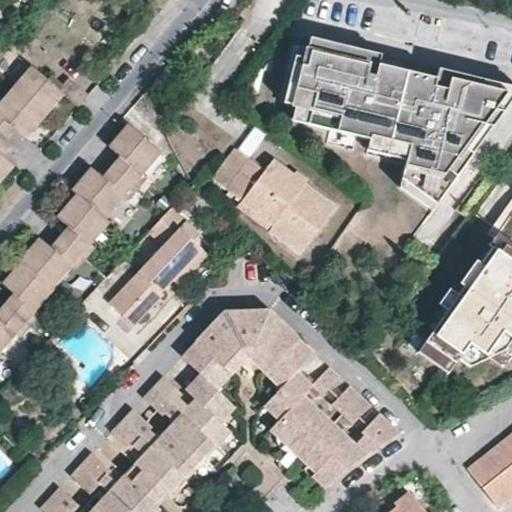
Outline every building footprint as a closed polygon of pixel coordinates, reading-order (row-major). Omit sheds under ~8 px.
[(390,57),(311,38),(309,48),(295,105),(311,109),(308,124),(369,139),(409,148),(406,160),(405,165),(423,170),(413,183),(438,202),(511,100),(511,87),(448,72),(445,85),(428,82),(432,68),(407,61),(404,71),(388,67),(390,57)] [(295,105),(309,48),(298,46),(284,102),(295,105)] [(398,59),(390,57),(388,67),(404,71),(407,61),(398,59)] [(76,107),(85,96),(66,79),(61,85),(57,90),(45,81),(29,67),(10,90),(41,116),(54,102),(60,94),(76,107)] [(448,72),(432,68),(428,82),(445,85),(448,72)] [(50,76),(45,81),(57,90),(61,85),(50,76)] [(41,116),(10,90),(0,101),(0,129),(6,123),(12,128),(23,138),(41,116)] [(311,109),(295,105),(291,121),(308,124),(311,109)] [(0,129),(0,136),(4,140),(8,134),(12,128),(6,123),(0,129)] [(106,147),(116,156),(122,160),(113,171),(134,189),(144,177),(139,174),(158,152),(125,124),(106,147)] [(250,154),(264,134),(255,127),(240,147),(250,154)] [(0,177),(10,165),(0,156),(0,144),(4,140),(0,136),(0,177)] [(409,148),(369,139),(366,151),(406,160),(409,148)] [(10,145),(4,140),(0,144),(0,156),(5,151),(10,145)] [(212,179),(226,189),(248,159),(234,149),(212,179)] [(112,161),(108,167),(113,171),(122,160),(116,156),(112,161)] [(273,225),(269,231),(299,254),(336,206),(273,161),(265,172),(248,159),(226,189),(243,202),(273,225)] [(423,170),(405,165),(399,188),(432,211),(438,202),(413,183),(423,170)] [(105,181),(100,176),(89,167),(69,190),(74,194),(103,218),(122,195),(126,198),(134,189),(113,171),(105,181)] [(113,171),(108,167),(104,171),(100,176),(105,181),(113,171)] [(56,216),(67,226),(72,230),(63,241),(84,260),(94,248),(88,244),(107,221),(103,218),(74,194),(56,216)] [(238,207),(269,231),(273,225),(243,202),(238,207)] [(202,235),(172,207),(165,216),(149,232),(164,247),(111,305),(135,328),(165,296),(163,294),(175,282),(203,251),(194,242),(202,235)] [(63,230),(58,237),(63,241),(72,230),(67,226),(63,230)] [(511,244),(497,234),(488,245),(492,248),(500,254),(505,246),(511,251),(511,254),(505,264),(511,269),(511,244)] [(54,252),(49,248),(37,237),(18,259),(20,260),(52,288),(69,266),(75,271),(84,260),(63,241),(54,252)] [(63,241),(58,237),(53,243),(49,248),(54,252),(63,241)] [(447,311),(425,343),(455,364),(458,360),(469,368),(489,358),(504,351),(511,340),(511,339),(511,269),(505,264),(511,254),(511,251),(505,246),(500,254),(492,248),(458,296),(447,311)] [(210,256),(203,251),(175,282),(181,288),(210,256)] [(2,281),(14,291),(19,295),(9,308),(30,326),(41,313),(36,309),(53,289),(52,288),(20,260),(2,281)] [(438,305),(447,311),(458,296),(449,290),(438,305)] [(9,297),(3,304),(9,308),(19,295),(14,291),(9,297)] [(0,318),(9,308),(3,304),(0,307),(0,318)] [(0,318),(0,349),(15,333),(20,337),(30,326),(9,308),(0,318)] [(242,366),(236,371),(245,379),(252,371),(248,368),(249,353),(258,344),(247,334),(255,325),(257,327),(268,316),(221,317),(220,318),(231,329),(232,327),(240,334),(230,345),(242,356),(242,366)] [(313,360),(268,316),(257,327),(255,325),(247,334),(258,344),(249,353),(248,368),(252,371),(278,396),(261,414),(277,428),(267,438),(313,481),(311,484),(323,496),(345,475),(398,439),(378,420),(360,438),(363,441),(354,450),(303,401),(312,392),(296,377),(313,360)] [(213,396),(236,371),(242,366),(242,356),(230,345),(240,334),(232,327),(231,329),(220,318),(177,363),(195,380),(180,396),(189,404),(176,418),(167,410),(177,400),(158,382),(139,403),(158,421),(160,418),(169,426),(154,442),(144,434),(147,432),(128,415),(106,437),(125,455),(134,446),(143,455),(134,464),(168,497),(172,501),(188,483),(186,481),(227,439),(217,430),(232,414),(213,396)] [(504,351),(489,358),(502,368),(511,356),(511,339),(511,340),(504,351)] [(33,360),(47,372),(63,355),(49,342),(33,360)] [(455,364),(425,343),(417,353),(448,375),(455,364)] [(329,374),(312,392),(322,402),(340,384),(329,374)] [(331,410),(351,429),(369,412),(349,392),(331,410)] [(511,433),(469,468),(499,508),(511,497),(511,433)] [(134,446),(125,455),(134,464),(143,455),(134,446)] [(155,511),(121,478),(113,487),(104,479),(112,470),(93,451),(71,475),(94,497),(99,491),(105,496),(89,511),(79,511),(83,509),(60,486),(40,507),(44,511),(155,511)] [(168,497),(134,464),(121,478),(155,511),(168,497)] [(113,487),(121,478),(112,470),(104,479),(113,487)] [(99,491),(94,497),(83,509),(79,511),(89,511),(105,496),(99,491)] [(388,511),(427,511),(412,493),(388,511)]
